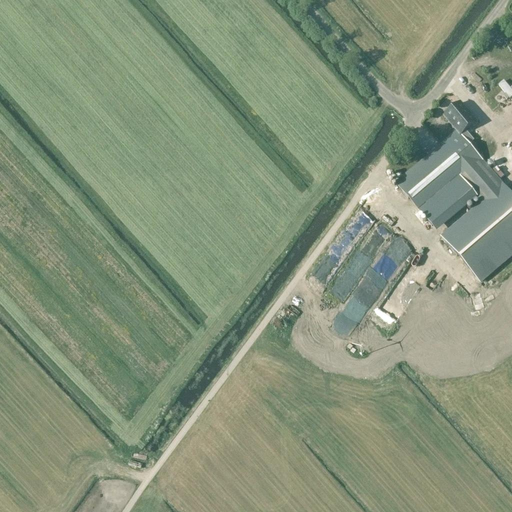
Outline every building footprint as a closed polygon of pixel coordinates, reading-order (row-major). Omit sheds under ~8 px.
[(496,101),(503,105),(507,99),(500,95),(496,101)] [(471,124),(457,107),(448,114),(460,130),(395,185),(422,217),(453,191),(456,194),(466,186),(482,205),(442,240),(479,283),(511,255),(511,197),(503,187),(502,188),(467,147),(473,142),(464,131),(471,124)] [(361,247),(370,253),(381,235),(371,228),(367,234),(350,222),(336,243),(353,254),(346,265),(353,270),(354,267),(360,271),(364,264),(354,257),(361,247)] [(401,233),(389,250),(396,255),(397,254),(402,258),(414,242),(401,233)] [(427,261),(419,272),(425,276),(433,266),(427,261)] [(356,298),(370,307),(378,295),(372,292),(387,269),(378,263),(356,298)] [(317,273),(311,279),(316,285),(322,279),(317,273)] [(323,294),(336,301),(343,289),(330,281),(323,294)] [(387,293),(384,306),(399,309),(402,297),(387,293)] [(381,321),(386,315),(380,310),(375,316),(381,321)]
